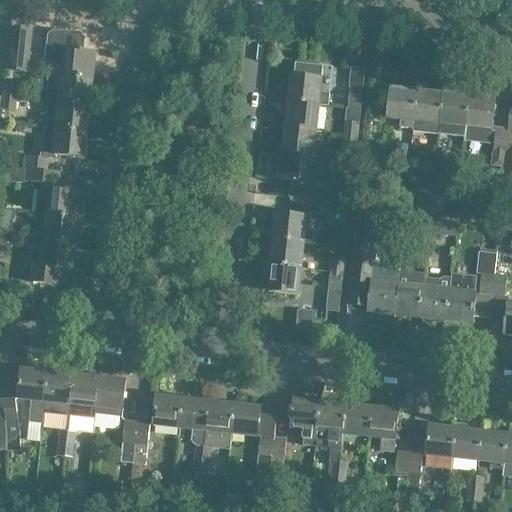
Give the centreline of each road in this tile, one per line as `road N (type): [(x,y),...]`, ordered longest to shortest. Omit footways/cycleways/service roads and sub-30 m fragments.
road 1 (residential): [(228,350),(256,0)]
road 2 (residential): [(132,0),(109,341)]
road 3 (residential): [(228,350),(511,381)]
road 4 (residential): [(511,16),(326,0)]
